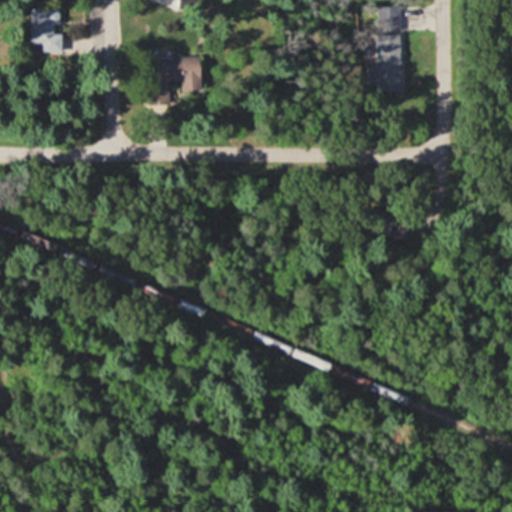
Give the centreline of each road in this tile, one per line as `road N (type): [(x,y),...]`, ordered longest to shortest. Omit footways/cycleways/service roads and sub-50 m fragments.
road 1 (residential): [(439,134),(429,147),(397,154),(112,151)]
road 2 (residential): [(112,151),(110,0)]
road 3 (residential): [(442,0),(439,134)]
